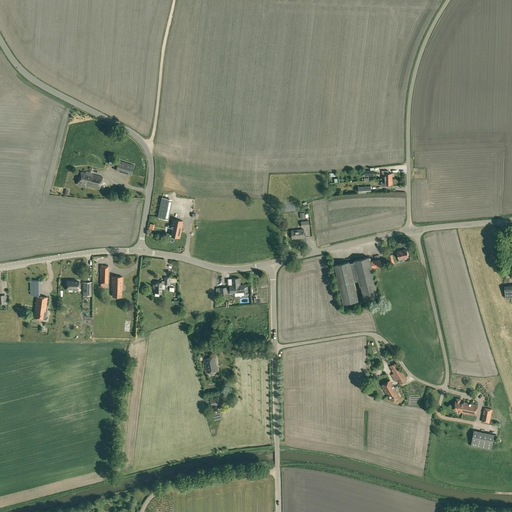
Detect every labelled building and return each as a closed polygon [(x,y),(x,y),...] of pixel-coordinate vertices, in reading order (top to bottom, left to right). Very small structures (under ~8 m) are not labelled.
[(171,157),(168,181),(176,181),(177,173),(175,172),(175,170),(178,171),(179,158),(171,157)] [(190,157),(185,176),(195,178),(195,174),(194,174),(198,158),(190,157)] [(118,161),(110,158),(109,164),(116,166),(118,161)] [(415,180),(428,179),(427,169),(415,169),(415,180)] [(85,185),(99,189),(102,177),(92,174),(92,173),(86,171),(85,172),(81,171),(77,184),(85,186),(85,185)] [(195,206),(196,216),(203,216),(203,215),(233,214),(233,207),(232,207),(232,200),(204,201),(205,205),(195,206)] [(171,236),(179,237),(183,221),(173,219),(171,225),(171,228),(173,228),(171,236)] [(291,230),(292,239),(305,237),(304,229),(291,230)] [(399,259),(399,262),(405,261),(404,258),(408,257),(407,249),(397,251),(398,259),(399,259)] [(335,265),(343,304),(358,300),(354,281),(359,280),(363,299),(378,296),(372,268),(382,266),(380,259),(370,261),(369,257),(354,261),(355,262),(349,263),(349,262),(335,265)] [(100,284),(108,284),(108,266),(100,265),(100,284)] [(112,296),(121,297),(121,289),(122,289),(122,277),(112,276),(112,290),(113,290),(112,296)] [(155,296),(159,296),(159,293),(162,293),(162,284),(165,284),(165,285),(169,285),(169,277),(165,277),(165,281),(161,281),(161,282),(153,282),(153,288),(155,288),(155,293),(155,296)] [(220,288),(220,294),(230,293),(245,292),(244,284),(240,285),(240,278),(232,278),(232,285),(230,285),(230,287),(220,288)] [(37,296),(36,301),(35,307),(34,317),(36,318),(43,319),(43,314),(45,315),(47,297),(40,296),(40,280),(30,280),(30,291),(32,291),(32,295),(37,296)] [(76,280),(65,280),(65,288),(66,288),(66,289),(75,289),(75,288),(76,288),(76,280)] [(204,347),(207,351),(209,349),(210,350),(219,343),(215,339),(204,347)] [(204,359),(207,373),(217,371),(214,357),(204,359)] [(389,366),(400,384),(407,380),(396,362),(389,366)] [(382,385),(391,401),(400,396),(390,380),(382,385)] [(206,402),(207,408),(220,404),(217,396),(209,398),(210,400),(206,402)] [(462,413),(476,415),(478,404),(464,402),(464,403),(460,402),(460,399),(456,398),(456,401),(455,401),(454,410),(462,411),(462,413)] [(482,422),(489,423),(492,409),(484,407),(482,422)] [(471,446),(491,450),(494,434),(474,430),(471,446)]
